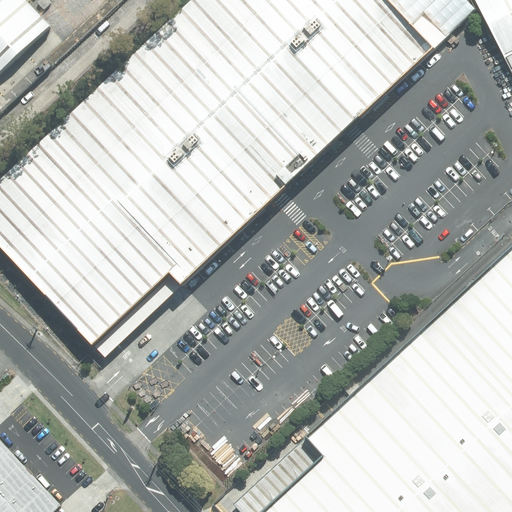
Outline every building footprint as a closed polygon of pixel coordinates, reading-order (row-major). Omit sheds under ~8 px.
[(189,282),(436,47),(390,0),(191,0),(0,182),(0,241),(100,345),(178,271),(189,282)] [(0,0),(0,75),(47,30),(18,0),(0,0)] [(511,0),(484,0),(511,55),(511,54),(511,0)] [(511,511),(511,247),(302,439),(319,458),(283,492),(261,511),(511,511)] [(0,511),(55,511),(59,509),(0,445),(0,511)]
